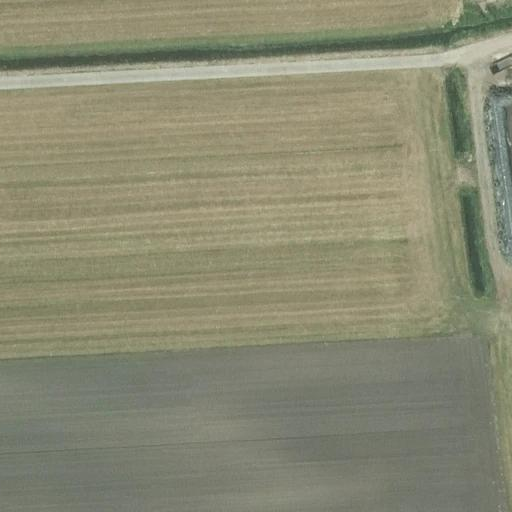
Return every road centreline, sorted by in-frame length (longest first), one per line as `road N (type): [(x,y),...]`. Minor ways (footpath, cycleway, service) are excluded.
road 1 (track): [(0,83),(437,61),(511,46)]
road 2 (track): [(472,54),(491,241),(510,315)]
